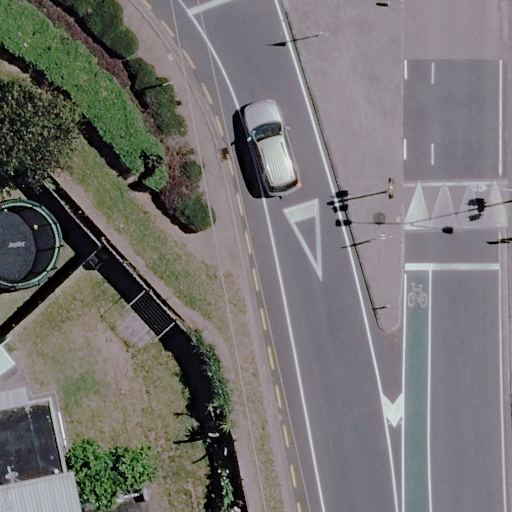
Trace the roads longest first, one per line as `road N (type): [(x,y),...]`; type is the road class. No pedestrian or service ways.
road 1 (secondary): [(360,511),(310,233),(233,0)]
road 2 (secondary): [(464,511),(455,265),(461,0)]
